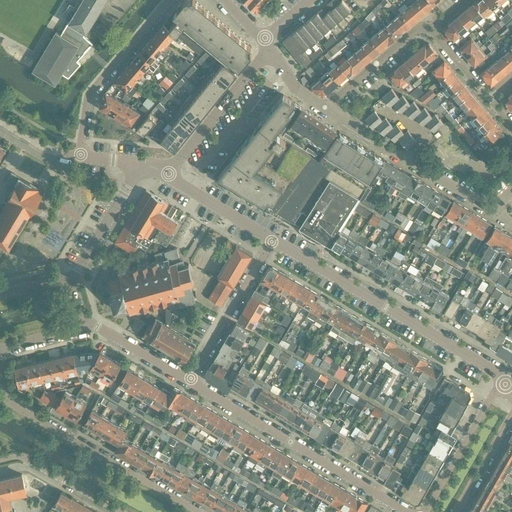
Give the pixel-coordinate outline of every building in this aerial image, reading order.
[(69,11),(65,17),(69,20),(68,22),(86,33),(105,0),(81,0),(76,9),(72,6),(73,4),(69,2),(65,9),(69,11)] [(163,24),(176,35),(180,30),(183,27),(182,26),(184,24),(238,69),(240,70),(250,58),(249,58),(251,54),(250,48),(251,47),(247,44),(248,44),(196,1),(196,2),(193,0),(188,0),(186,0),(185,0),(184,0),(183,3),(182,2),(177,8),(178,9),(173,14),(172,14),(173,15),(168,20),(167,19),(163,24)] [(244,0),(256,11),(266,0),(244,0)] [(336,0),(332,0),(331,2),(343,17),(350,11),(342,1),(339,3),(336,0)] [(416,0),(416,1),(426,12),(433,6),(428,0),(416,0)] [(476,0),(473,3),(485,17),(492,10),(483,0),(476,0)] [(483,0),(492,10),(497,7),(500,10),(503,7),(500,4),(497,0),(483,0)] [(416,1),(408,7),(418,19),(426,12),(416,1)] [(331,10),(328,12),(337,22),(343,17),(331,2),(326,5),(331,10)] [(380,3),(379,2),(371,10),(372,11),(375,14),(382,6),(380,3)] [(473,3),(466,9),(476,21),(483,15),(485,17),(473,3)] [(408,7),(400,13),(410,25),(418,19),(408,7)] [(321,9),(317,13),(330,28),(337,22),(328,12),(325,14),(321,9)] [(466,9),(458,16),(468,28),(476,21),(466,9)] [(375,14),(372,11),(365,17),(366,18),(368,21),(375,14)] [(511,17),(511,16),(508,12),(501,18),(505,23),(511,17)] [(317,13),(310,19),(323,34),(330,28),(317,13)] [(400,13),(393,20),(403,32),(410,25),(400,13)] [(458,16),(450,22),(461,34),(468,28),(458,16)] [(366,18),(358,24),(358,25),(362,29),(370,23),(368,21),(366,18)] [(310,19),(303,24),(316,40),(323,34),(310,19)] [(385,26),(395,38),(403,32),(393,20),(389,23),(385,19),(382,22),(382,23),(385,26)] [(502,26),(497,21),(492,25),(497,30),(502,26)] [(84,36),(86,33),(68,22),(60,34),(56,32),(33,70),(55,84),(61,73),(68,77),(81,63),(78,60),(93,43),(84,36)] [(461,34),(450,22),(448,25),(443,29),(448,35),(453,41),(461,34)] [(395,38),(385,26),(382,23),(379,25),(382,29),(378,33),(388,45),(395,38)] [(163,24),(157,32),(169,42),(173,37),(179,43),(182,40),(179,37),(176,35),(163,24)] [(303,24),(296,30),(309,45),(316,40),(303,24)] [(362,29),(358,25),(352,31),(356,36),(363,30),(362,29)] [(492,25),(484,31),(489,37),(497,30),(492,25)] [(509,29),(505,25),(498,32),(501,36),(509,29)] [(296,30),(290,36),(303,51),(309,45),(296,30)] [(157,32),(151,39),(168,53),(170,50),(165,46),(169,42),(157,32)] [(355,37),(350,32),(346,35),(351,40),(355,37)] [(501,36),(498,32),(490,38),(494,42),(501,36)] [(378,33),(370,39),(380,51),(388,45),(378,33)] [(303,51),(290,36),(283,42),(292,53),(304,67),(311,61),(303,51)] [(151,39),(145,46),(157,56),(160,52),(165,56),(168,53),(151,39)] [(346,44),(341,39),(335,44),(339,49),(346,44)] [(370,39),(362,46),(372,58),(380,51),(370,39)] [(467,57),(478,47),(482,44),(479,40),(475,43),(471,39),(459,49),(467,57)] [(495,47),(491,42),(487,45),(491,50),(495,47)] [(425,44),(420,49),(430,61),(437,54),(429,43),(426,46),(425,44)] [(339,49),(335,44),(327,51),(331,56),(339,49)] [(511,48),(510,46),(509,46),(508,44),(500,50),(503,54),(511,63),(511,48)] [(145,46),(139,53),(155,67),(158,64),(153,60),(157,56),(145,46)] [(362,46),(355,52),(365,64),(372,58),(362,46)] [(320,47),(314,52),(317,55),(323,51),(320,47)] [(467,58),(474,66),(486,56),(479,48),(478,47),(467,57),(467,58)] [(420,49),(412,55),(422,67),(430,61),(420,49)] [(355,52),(347,59),(357,70),(365,64),(355,52)] [(148,66),(153,70),(157,74),(159,71),(155,67),(139,53),(133,60),(145,70),(148,66)] [(511,63),(503,54),(496,60),(506,72),(511,67),(511,63)] [(412,55),(405,62),(415,73),(422,67),(412,55)] [(219,59),(214,66),(231,81),(237,73),(219,59)] [(337,64),(348,77),(350,74),(351,75),(357,70),(347,59),(339,66),(337,64)] [(133,60),(127,67),(143,82),(146,79),(141,74),(145,70),(133,60)] [(190,64),(185,60),(181,65),(185,69),(190,64)] [(496,60),(488,67),(498,79),(506,72),(496,60)] [(432,72),(439,79),(451,69),(448,66),(444,61),(432,72)] [(405,62),(397,68),(407,80),(415,73),(405,62)] [(337,64),(329,71),(339,83),(347,76),(348,77),(337,64)] [(181,65),(176,70),(181,74),(185,69),(181,65)] [(214,66),(208,73),(226,88),(231,81),(214,66)] [(310,66),(305,70),(311,76),(315,72),(310,66)] [(127,67),(120,74),(133,85),(136,81),(141,85),(143,82),(127,67)] [(498,79),(488,67),(480,74),(490,85),(498,79)] [(407,80),(397,68),(389,75),(399,87),(407,80)] [(439,79),(435,82),(438,85),(441,82),(445,87),(457,77),(451,69),(439,79)] [(329,71),(320,78),(330,90),(339,83),(329,71)] [(173,73),(169,78),(174,82),(178,77),(173,73)] [(208,73),(202,80),(220,95),(226,88),(208,73)] [(131,96),(134,93),(137,89),(133,85),(120,74),(114,82),(131,96)] [(173,82),(166,76),(159,82),(167,89),(173,82)] [(320,78),(311,86),(308,83),(309,82),(304,76),(301,78),(303,84),(309,88),(323,97),(330,90),(320,78)] [(445,87),(452,95),(464,84),(457,77),(445,87)] [(421,81),(418,78),(412,84),(415,87),(421,81)] [(202,80),(197,87),(214,102),(220,95),(202,80)] [(452,95),(458,102),(470,92),(464,84),(452,95)] [(423,92),(418,86),(409,93),(417,97),(423,92)] [(160,87),(156,92),(160,96),(164,91),(160,87)] [(197,87),(191,94),(209,109),(214,102),(197,87)] [(436,94),(430,88),(419,97),(424,104),(425,103),(432,97),(436,94)] [(390,106),(393,104),(399,98),(391,89),(381,97),(390,106)] [(100,107),(106,111),(115,97),(105,92),(98,100),(100,107)] [(458,102),(464,110),(476,100),(470,92),(458,102)] [(209,109),(191,94),(185,101),(203,116),(209,109)] [(284,122),(298,104),(283,94),(252,133),(250,136),(269,151),(271,149),(274,146),(279,150),(285,142),(275,133),(276,131),(277,132),(284,122)] [(511,95),(511,94),(503,101),(511,110),(511,95)] [(401,113),(404,110),(410,104),(402,95),(399,98),(393,104),(401,113)] [(435,108),(439,105),(438,103),(441,100),(437,95),(434,98),(432,97),(425,103),(435,108)] [(106,111),(115,116),(123,102),(115,97),(106,111)] [(154,102),(148,97),(142,103),(148,109),(154,102)] [(464,110),(471,117),(483,107),(476,100),(464,110)] [(197,123),(203,116),(185,101),(180,108),(197,123)] [(412,119),(415,117),(415,116),(421,111),(421,110),(413,101),(410,104),(404,110),(412,119)] [(115,116),(123,121),(131,107),(123,102),(115,116)] [(336,130),(298,104),(284,122),(277,132),(281,134),(293,116),(295,117),(290,124),(324,147),(336,130)] [(444,114),(447,111),(441,104),(439,105),(435,108),(444,114)] [(143,105),(139,109),(144,113),(148,109),(143,105)] [(131,107),(123,121),(132,127),(140,113),(131,107)] [(471,117),(477,125),(489,115),(483,107),(471,117)] [(180,108),(174,115),(192,130),(197,123),(180,108)] [(423,126),(426,123),(432,117),(424,108),(421,110),(421,111),(415,116),(415,117),(423,126)] [(373,128),(376,126),(382,120),(374,111),(365,119),(373,128)] [(454,119),(447,111),(444,114),(450,121),(450,122),(454,119)] [(149,113),(135,128),(144,134),(156,120),(149,113)] [(426,123),(434,132),(436,129),(443,124),(435,114),(432,117),(426,123)] [(192,130),(174,115),(168,123),(172,126),(186,137),(192,130)] [(477,125),(484,133),(496,122),(489,115),(477,125)] [(384,135),(387,132),(393,127),(393,126),(385,117),(382,120),(376,126),(384,135)] [(461,125),(455,118),(454,119),(450,122),(457,129),(461,125)] [(502,130),(501,132),(498,129),(500,128),(496,122),(484,133),(491,140),(494,144),(498,140),(506,134),(502,130)] [(394,142),(398,138),(404,133),(396,124),(393,126),(393,127),(387,132),(394,142)] [(468,133),(461,125),(457,129),(470,144),(475,141),(468,133)] [(186,137),(172,126),(166,132),(180,144),(186,137)] [(180,144),(166,132),(162,129),(153,139),(168,148),(169,147),(174,151),(180,144)] [(398,138),(407,149),(417,141),(407,130),(404,133),(398,138)] [(327,171),(363,193),(371,181),(384,160),(339,131),(318,160),(326,165),(329,168),(327,171)] [(283,135),(291,141),(294,138),(285,132),(283,135)] [(218,178),(258,202),(271,209),(311,156),(291,144),(276,170),(261,162),(269,151),(250,136),(217,176),(218,178)] [(293,142),(302,148),(304,145),(295,139),(293,142)] [(305,150),(315,156),(317,153),(307,147),(305,150)] [(325,242),(331,245),(340,230),(353,209),(357,204),(360,199),(363,193),(327,171),(329,168),(326,165),(318,160),(311,156),(271,209),(291,221),(300,226),(325,242)] [(392,165),(384,160),(371,181),(375,184),(379,177),(383,179),(392,165)] [(392,165),(383,179),(392,184),(401,170),(392,165)] [(401,170),(392,184),(389,188),(387,191),(392,194),(396,187),(400,189),(409,175),(401,170)] [(11,173),(4,184),(12,189),(6,200),(7,201),(0,212),(0,253),(5,245),(8,247),(30,211),(32,212),(43,192),(30,184),(18,176),(18,177),(11,173)] [(409,175),(400,189),(397,194),(405,199),(408,194),(418,179),(411,175),(411,176),(409,175)] [(418,179),(408,194),(416,199),(425,185),(424,184),(424,183),(418,179)] [(425,185),(416,199),(425,204),(434,190),(425,185)] [(371,189),(367,187),(359,201),(367,206),(370,202),(365,199),(371,189)] [(163,212),(168,203),(146,190),(115,242),(117,244),(133,253),(138,246),(146,251),(153,239),(163,244),(165,241),(168,243),(173,234),(170,232),(177,221),(163,212)] [(434,190),(425,204),(433,209),(442,195),(434,190)] [(442,195),(433,209),(441,214),(450,200),(442,195)] [(376,203),(371,200),(370,202),(367,206),(372,209),(373,208),(376,203)] [(445,214),(454,220),(463,206),(453,200),(445,214)] [(369,219),(372,213),(357,204),(353,209),(369,219)] [(384,216),(387,211),(389,208),(382,204),(377,211),(377,212),(384,216)] [(454,220),(461,223),(459,226),(457,230),(460,232),(472,212),(463,206),(454,220)] [(392,221),(395,216),(387,211),(384,216),(392,221)] [(407,216),(398,211),(395,216),(392,221),(401,226),(406,217),(407,216)] [(482,218),(472,212),(460,232),(456,238),(460,241),(468,228),(473,231),(482,218)] [(381,218),(373,214),(368,221),(376,226),(378,223),(381,218)] [(413,221),(406,217),(401,226),(407,230),(408,229),(413,221)] [(390,223),(381,218),(378,223),(387,228),(390,223)] [(482,239),(483,237),(491,223),(482,218),(473,231),(472,233),(482,239)] [(423,227),(414,222),(410,230),(409,230),(417,235),(423,227)] [(396,227),(390,223),(387,228),(386,230),(392,234),(396,227)] [(481,257),(486,260),(504,231),(495,225),(485,242),(489,244),(481,257)] [(406,234),(398,229),(393,237),(401,242),(403,238),(406,234)] [(331,245),(339,250),(348,235),(340,230),(331,245)] [(497,253),(501,255),(502,253),(511,236),(511,235),(504,231),(486,260),(491,263),(497,253)] [(412,236),(406,233),(406,234),(403,238),(409,241),(412,237),(412,236)] [(382,255),(378,252),(387,237),(383,234),(377,244),(365,264),(373,269),(382,255)] [(340,249),(348,254),(357,240),(348,235),(339,250),(340,249)] [(348,254),(356,259),(365,245),(368,239),(360,235),(357,240),(348,254)] [(488,277),(496,282),(503,271),(511,256),(511,236),(501,255),(488,277)] [(441,243),(431,237),(427,245),(436,250),(441,243)] [(423,243),(414,238),(412,243),(420,247),(421,247),(423,243)] [(217,276),(218,277),(218,278),(219,279),(208,297),(212,300),(222,306),(233,286),(253,254),(236,244),(228,240),(224,248),(231,252),(218,274),(217,276)] [(365,245),(356,259),(365,264),(377,244),(372,242),(369,247),(365,245)] [(450,249),(441,243),(436,250),(446,256),(450,249)] [(429,252),(421,247),(420,247),(417,252),(425,258),(429,252)] [(169,303),(168,303),(170,309),(171,308),(180,306),(192,302),(195,301),(191,289),(190,283),(194,282),(188,264),(185,265),(184,262),(183,259),(180,260),(176,248),(165,251),(155,254),(157,260),(148,263),(148,260),(137,263),(137,266),(129,268),(128,266),(121,268),(118,269),(118,271),(119,276),(109,279),(111,287),(114,296),(115,301),(118,310),(128,308),(130,312),(130,314),(141,311),(141,309),(149,307),(150,309),(160,306),(160,304),(169,301),(169,303)] [(437,257),(429,252),(425,258),(424,261),(432,266),(434,263),(437,257)] [(373,269),(381,274),(390,260),(382,255),(373,269)] [(381,274),(390,279),(401,260),(393,255),(390,260),(381,274)] [(505,287),(511,275),(511,256),(503,271),(496,282),(505,287)] [(446,262),(437,257),(434,263),(442,268),(446,262)] [(467,262),(458,257),(455,262),(464,268),(467,262)] [(390,279),(398,284),(407,269),(410,264),(402,259),(401,260),(390,279)] [(454,267),(446,262),(442,268),(450,273),(451,272),(454,267)] [(260,280),(270,286),(278,271),(271,267),(270,267),(269,267),(268,267),(268,268),(260,280)] [(462,272),(454,267),(451,272),(459,277),(462,272)] [(398,284),(406,289),(415,274),(407,269),(398,284)] [(270,286),(278,290),(286,276),(278,271),(270,286)] [(476,275),(468,271),(464,278),(472,282),(476,275)] [(406,289),(415,294),(423,279),(415,274),(406,289)] [(415,294),(423,299),(434,280),(426,275),(423,279),(415,294)] [(278,290),(286,295),(294,280),(286,276),(278,290)] [(286,295),(294,300),(302,285),(294,280),(286,295)] [(431,305),(440,289),(443,285),(434,280),(423,299),(431,304),(431,305)] [(488,283),(482,280),(478,288),(484,291),(488,283)] [(494,286),(489,283),(486,289),(491,292),(494,286)] [(294,300),(302,305),(311,290),(302,285),(294,300)] [(498,299),(502,292),(503,291),(496,287),(491,295),(498,299)] [(440,289),(431,305),(439,310),(448,294),(440,289)] [(267,310),(264,308),(266,304),(261,301),(264,296),(255,290),(247,303),(266,314),(267,310)] [(302,305),(310,309),(319,295),(311,290),(302,305)] [(466,306),(463,304),(470,293),(466,291),(462,296),(451,317),(457,321),(466,306)] [(444,312),(451,317),(462,296),(456,292),(444,312)] [(509,296),(502,292),(498,299),(504,303),(509,296)] [(307,315),(315,320),(326,299),(319,295),(310,309),(307,315)] [(282,303),(274,298),(271,303),(279,308),(282,303)] [(322,324),(325,319),(334,304),(326,299),(315,320),(322,324)] [(170,309),(168,303),(165,304),(165,323),(162,321),(153,317),(142,335),(150,340),(179,357),(179,358),(184,361),(189,353),(189,352),(195,342),(170,327),(171,308),(170,309)] [(257,319),(260,315),(264,317),(266,314),(247,303),(242,311),(257,319)] [(290,307),(282,303),(279,308),(287,313),(290,307)] [(464,325),(473,310),(476,305),(472,303),(469,308),(466,306),(457,321),(464,325)] [(325,319),(333,323),(342,309),(334,304),(325,319)] [(480,314),(477,312),(480,307),(476,305),(473,310),(464,325),(471,329),(480,314)] [(330,328),(338,333),(341,328),(350,313),(342,309),(333,323),(330,328)] [(257,319),(242,311),(237,319),(252,328),(257,319)] [(480,314),(471,329),(478,333),(486,318),(489,314),(486,312),(483,316),(480,314)] [(338,333),(346,338),(357,318),(350,313),(341,328),(338,333)] [(292,318),(285,314),(280,323),(287,326),(292,318)] [(485,337),(493,322),(496,318),(490,314),(487,319),(486,318),(478,333),(484,337),(485,337)] [(496,318),(493,322),(485,337),(484,337),(484,338),(484,339),(490,343),(499,328),(505,318),(502,316),(500,320),(496,318)] [(354,342),(357,337),(365,322),(357,318),(346,338),(354,342)] [(292,321),(282,338),(290,343),(291,341),(300,326),(292,321)] [(235,322),(230,331),(243,339),(248,330),(235,322)] [(357,337),(364,342),(373,327),(365,322),(357,337)] [(281,335),(285,328),(279,324),(275,331),(281,335)] [(364,342),(372,346),(381,332),(373,327),(364,342)] [(490,346),(496,349),(504,334),(505,332),(499,328),(490,343),(489,344),(490,346)] [(230,331),(225,340),(238,348),(243,339),(230,331)] [(381,332),(372,346),(369,351),(370,352),(366,358),(373,362),(377,356),(380,351),(389,336),(381,332)] [(511,339),(504,334),(496,349),(495,351),(511,361),(511,339)] [(389,336),(380,351),(377,356),(381,358),(384,353),(388,355),(396,341),(389,336)] [(260,337),(255,346),(261,350),(266,341),(260,337)] [(225,340),(219,349),(232,357),(238,348),(225,340)] [(297,344),(291,341),(290,343),(287,348),(293,351),(297,344)] [(392,366),(395,360),(404,345),(396,341),(388,355),(385,360),(389,363),(390,364),(392,366)] [(400,370),(403,365),(412,350),(404,345),(395,360),(392,366),(400,370)] [(255,346),(251,353),(257,357),(261,350),(255,346)] [(283,350),(275,346),(271,353),(278,358),(283,350)] [(303,357),(306,351),(298,347),(295,352),(303,357)] [(219,349),(214,358),(227,366),(232,357),(219,349)] [(290,355),(283,350),(278,358),(278,359),(285,363),(290,355)] [(303,357),(311,362),(315,355),(315,354),(307,350),(306,351),(303,357)] [(408,374),(411,369),(419,355),(412,350),(403,365),(400,370),(408,374)] [(73,353),(77,372),(85,371),(89,370),(100,352),(99,352),(93,353),(93,351),(79,352),(79,353),(73,354),(73,353)] [(110,358),(100,352),(89,370),(99,376),(110,358)] [(73,353),(61,356),(65,375),(77,372),(73,353)] [(298,359),(290,355),(285,363),(285,364),(293,369),(298,359)] [(319,366),(323,360),(315,355),(311,362),(319,366)] [(408,374),(415,379),(418,374),(427,359),(419,355),(411,369),(408,374)] [(61,356),(49,359),(54,377),(55,383),(58,382),(57,377),(65,375),(61,356)] [(121,364),(110,358),(99,376),(110,382),(121,364)] [(214,358),(208,368),(222,376),(222,375),(227,366),(214,358)] [(49,359),(38,362),(42,380),(54,377),(49,359)] [(331,363),(323,359),(323,360),(319,366),(326,371),(331,363)] [(415,379),(423,384),(427,378),(435,364),(427,359),(418,374),(415,379)] [(340,365),(332,361),(331,363),(326,371),(334,375),(340,365)] [(38,362),(26,364),(30,383),(42,380),(38,362)] [(30,383),(26,364),(14,367),(18,386),(30,383)] [(313,369),(305,364),(301,371),(309,376),(313,369)] [(427,378),(423,384),(431,388),(434,383),(443,369),(435,364),(427,378)] [(231,386),(238,390),(246,375),(249,370),(242,366),(239,371),(237,373),(232,381),(233,382),(230,385),(231,386)] [(118,383),(127,388),(136,373),(127,368),(118,383)] [(228,391),(231,386),(230,385),(233,382),(232,381),(227,378),(222,375),(222,376),(208,368),(205,373),(206,378),(228,391)] [(321,373),(313,369),(309,376),(308,377),(316,382),(319,377),(321,373)] [(227,378),(232,381),(237,373),(232,370),(227,378)] [(354,374),(347,370),(342,380),(349,384),(354,374)] [(127,388),(134,393),(144,378),(136,373),(127,388)] [(329,378),(321,373),(319,377),(327,382),(329,378)] [(238,390),(245,395),(254,380),(246,375),(238,390)] [(362,380),(355,375),(349,384),(357,389),(362,380)] [(390,377),(386,375),(378,388),(373,398),(381,403),(384,398),(380,396),(390,377)] [(245,395),(253,399),(264,381),(256,376),(254,380),(245,395)] [(327,382),(319,377),(316,382),(315,384),(322,389),(325,385),(327,382)] [(453,394),(468,403),(467,402),(470,396),(469,392),(448,379),(444,377),(439,388),(443,390),(445,391),(445,390),(453,395),(453,394)] [(134,393),(142,398),(152,383),(144,378),(134,393)] [(336,383),(329,378),(327,382),(325,385),(332,390),(336,383)] [(372,383),(364,378),(362,380),(357,389),(365,394),(371,384),(372,383)] [(253,399),(261,404),(269,389),(272,386),(264,381),(253,399)] [(142,398),(150,402),(159,387),(152,383),(142,398)] [(344,387),(336,383),(332,390),(329,395),(337,399),(338,398),(344,388),(344,387)] [(378,388),(371,384),(365,394),(373,398),(378,388)] [(162,400),(163,400),(159,406),(164,409),(167,403),(171,405),(180,390),(174,386),(173,388),(171,387),(168,391),(162,400)] [(159,407),(159,406),(163,400),(162,400),(168,391),(163,387),(162,389),(159,387),(150,402),(159,407)] [(49,403),(55,407),(61,397),(64,391),(66,388),(57,390),(55,393),(49,403)] [(351,392),(344,388),(338,398),(345,403),(346,401),(351,392)] [(261,404),(268,408),(277,394),(269,389),(261,404)] [(43,400),(49,403),(55,393),(49,390),(48,392),(46,396),(43,400)] [(171,405),(179,410),(188,395),(180,390),(171,405)] [(55,408),(65,414),(75,397),(64,391),(61,397),(55,407),(55,408)] [(360,397),(351,392),(346,401),(354,406),(360,397)] [(276,413),(284,417),(295,398),(288,393),(285,398),(276,413)] [(268,408),(276,413),(285,398),(277,394),(268,408)] [(393,399),(386,394),(384,398),(381,403),(389,407),(393,399)] [(453,395),(451,398),(447,396),(445,400),(464,410),(468,403),(453,394),(453,395)] [(179,410),(186,415),(196,400),(188,395),(179,410)] [(75,397),(65,414),(76,420),(86,403),(75,397)] [(367,401),(360,397),(354,406),(361,410),(364,405),(367,401)] [(403,401),(395,397),(393,399),(389,407),(397,412),(401,405),(403,401)] [(296,398),(295,398),(284,417),(291,422),(300,408),(303,402),(296,398)] [(184,419),(192,423),(195,420),(204,405),(196,400),(186,415),(184,419)] [(447,406),(445,409),(448,411),(459,418),(464,410),(445,400),(443,404),(447,406)] [(375,406),(367,401),(364,405),(373,410),(375,406)] [(291,422),(299,427),(308,412),(311,407),(303,402),(300,408),(291,422)] [(434,404),(430,402),(426,409),(430,411),(434,404)] [(200,428),(201,428),(212,409),(204,405),(195,420),(192,423),(200,428)] [(408,409),(401,405),(397,412),(404,416),(408,409)] [(383,410),(375,406),(373,410),(372,410),(380,415),(383,410)] [(145,412),(137,407),(135,412),(143,417),(145,412)] [(420,414),(409,407),(408,409),(404,416),(416,422),(420,414)] [(83,424),(92,429),(101,414),(92,409),(83,424)] [(201,428),(209,433),(220,414),(212,409),(201,428)] [(430,411),(426,409),(422,416),(426,419),(427,419),(431,412),(430,411)] [(445,409),(442,413),(440,411),(437,415),(440,417),(455,425),(459,418),(448,411),(445,409)] [(390,415),(383,410),(380,415),(387,420),(390,415)] [(299,427),(307,431),(315,417),(308,412),(299,427)] [(151,421),(153,417),(145,413),(143,416),(151,421)] [(92,429),(101,434),(110,419),(101,414),(92,429)] [(217,437),(219,434),(228,419),(220,414),(209,433),(217,437)] [(162,420),(154,415),(153,417),(151,421),(159,425),(162,420)] [(398,420),(390,415),(387,420),(385,423),(393,428),(395,425),(398,420)] [(455,425),(440,417),(437,415),(435,420),(438,421),(436,424),(451,433),(455,425)] [(426,419),(422,416),(417,424),(422,426),(426,419)] [(307,431),(314,436),(323,421),(315,417),(307,431)] [(101,434),(110,439),(119,424),(110,419),(101,434)] [(224,444),(227,439),(236,424),(228,419),(219,434),(217,437),(215,439),(224,444)] [(404,424),(398,420),(395,425),(402,429),(404,424)] [(314,436),(322,440),(331,426),(323,421),(314,436)] [(322,440),(329,445),(338,430),(341,426),(333,421),(331,426),(322,440)] [(115,451),(127,430),(119,424),(110,439),(119,444),(115,451)] [(227,439),(235,444),(244,429),(236,424),(227,439)] [(412,428),(404,424),(402,429),(400,432),(407,437),(412,428)] [(422,426),(417,424),(413,431),(417,433),(422,426)] [(436,424),(438,425),(434,432),(435,433),(438,435),(453,444),(457,436),(451,433),(436,424)] [(176,428),(171,425),(168,430),(173,433),(176,428)] [(341,426),(338,430),(329,445),(337,450),(346,435),(349,430),(342,426),(341,426)] [(355,426),(350,434),(355,437),(357,434),(360,429),(355,426)] [(184,440),(188,433),(180,428),(176,435),(184,440)] [(240,453),(241,452),(252,433),(244,429),(235,444),(232,448),(240,453)] [(115,451),(124,456),(133,442),(124,437),(128,430),(127,430),(115,451)] [(196,436),(188,431),(188,433),(184,440),(191,444),(195,438),(196,436)] [(417,433),(413,431),(409,438),(409,439),(415,442),(419,435),(417,433)] [(260,438),(252,433),(241,452),(244,454),(246,451),(251,453),(260,438)] [(435,433),(430,440),(448,451),(453,444),(438,435),(435,433)] [(345,454),(353,459),(361,444),(364,439),(357,434),(355,437),(354,440),(345,454)] [(337,450),(345,454),(354,440),(346,435),(337,450)] [(174,446),(176,440),(170,436),(167,442),(174,446)] [(203,442),(195,438),(191,444),(199,449),(203,442)] [(248,458),(256,463),(267,443),(260,438),(251,453),(248,458)] [(415,442),(409,439),(406,445),(412,448),(416,442),(415,442)] [(425,447),(426,448),(444,458),(448,451),(430,440),(425,447)] [(188,446),(179,441),(176,446),(185,451),(188,446)] [(124,456),(133,462),(141,447),(133,442),(124,456)] [(264,468),(267,463),(276,448),(267,443),(256,463),(264,468)] [(353,459),(360,463),(369,449),(361,444),(353,459)] [(360,463),(368,468),(377,453),(380,448),(372,444),(369,449),(360,463)] [(133,462),(142,467),(150,452),(153,448),(149,445),(146,450),(141,447),(133,462)] [(142,467),(150,471),(159,457),(155,455),(158,449),(153,446),(153,448),(150,452),(142,467)] [(410,449),(405,446),(401,453),(401,454),(406,456),(410,449)] [(216,459),(220,451),(212,447),(207,454),(216,459)] [(229,453),(222,448),(220,451),(216,459),(223,463),(226,458),(229,453)] [(267,463),(275,468),(284,453),(276,448),(267,463)] [(426,448),(422,455),(425,457),(440,466),(444,458),(426,448)] [(511,454),(504,449),(500,457),(511,463),(511,454)] [(150,471),(159,476),(167,462),(170,457),(162,452),(159,457),(150,471)] [(279,478),(282,472),(292,457),(284,453),(275,468),(272,473),(279,478)] [(368,468),(375,473),(384,458),(377,453),(368,468)] [(392,463),(389,461),(392,456),(387,453),(384,458),(375,473),(383,477),(392,463)] [(406,456),(401,454),(398,460),(402,463),(406,457),(406,456)] [(420,455),(416,462),(421,465),(435,473),(440,466),(425,457),(422,455),(420,455)] [(240,473),(242,470),(237,466),(242,457),(239,456),(235,463),(232,468),(240,473)] [(282,472),(291,477),(300,462),(292,457),(282,472)] [(511,463),(500,457),(496,464),(508,471),(511,473),(511,463)] [(235,463),(226,458),(223,463),(232,468),(235,463)] [(159,476),(168,481),(176,467),(167,462),(159,476)] [(168,481),(176,486),(185,472),(188,467),(179,462),(176,467),(168,481)] [(291,477),(299,482),(308,467),(300,462),(291,477)] [(412,469),(416,472),(431,481),(435,473),(421,465),(416,462),(412,469)] [(221,467),(215,463),(212,468),(218,472),(219,470),(221,467)] [(496,464),(491,471),(504,479),(511,483),(511,481),(511,477),(507,474),(508,471),(496,464)] [(176,486),(185,491),(193,477),(196,472),(188,467),(185,472),(176,486)] [(299,482),(307,487),(316,472),(308,467),(299,482)] [(250,472),(243,468),(242,470),(240,473),(247,477),(250,472)] [(393,468),(383,484),(415,503),(419,502),(423,496),(408,487),(401,483),(404,479),(400,477),(397,480),(396,479),(400,472),(393,468)] [(240,477),(231,471),(228,476),(237,482),(240,477)] [(259,476),(251,471),(250,472),(247,477),(255,482),(258,478),(259,476)] [(491,471),(487,479),(500,486),(504,479),(491,471)] [(307,487),(315,492),(324,477),(316,472),(307,487)] [(416,472),(412,479),(427,488),(431,481),(416,472)] [(0,479),(0,508),(11,505),(8,497),(26,492),(21,474),(0,479)] [(410,484),(408,487),(423,496),(427,488),(412,479),(410,478),(407,476),(404,474),(404,475),(408,478),(406,482),(410,484)] [(194,496),(202,482),(204,478),(200,476),(198,479),(193,477),(185,491),(194,496)] [(248,482),(240,477),(237,482),(246,486),(248,482)] [(315,492),(323,496),(331,481),(324,477),(315,492)] [(266,483),(258,478),(255,482),(263,487),(266,483)] [(487,479),(483,486),(501,496),(503,493),(498,490),(500,486),(487,479)] [(339,486),(331,481),(323,496),(320,500),(322,501),(319,505),(326,509),(331,501),(339,486)] [(194,496),(202,501),(211,487),(202,482),(194,496)] [(202,501),(211,506),(219,492),(222,487),(214,482),(211,487),(202,501)] [(257,487),(248,482),(246,486),(245,488),(253,493),(257,487)] [(273,488),(266,483),(263,487),(271,492),(273,488)] [(283,492),(274,486),(273,488),(271,492),(280,496),(283,492)] [(331,501),(339,506),(347,491),(339,486),(331,501)] [(483,486),(479,493),(492,500),(494,496),(499,499),(501,496),(483,486)] [(285,504),(259,488),(257,493),(282,508),(285,504)] [(63,510),(71,497),(60,491),(53,504),(63,510)] [(339,506),(347,511),(355,496),(347,491),(339,506)] [(211,506),(220,511),(228,497),(219,492),(211,506)] [(287,501),(290,496),(283,492),(280,496),(287,501)] [(479,493),(475,500),(488,508),(492,500),(479,493)] [(296,506),(299,501),(291,496),(290,496),(287,501),(296,506)] [(347,511),(348,511),(356,511),(363,501),(355,496),(347,511)] [(75,511),(81,503),(71,497),(63,510),(62,511),(75,511)] [(220,511),(230,511),(237,502),(228,497),(220,511)] [(237,502),(230,511),(244,511),(247,507),(246,507),(248,503),(239,498),(237,502)] [(308,503),(301,499),(299,501),(296,506),(304,511),(308,504),(308,503)] [(471,508),(477,511),(492,511),(493,511),(488,508),(475,500),(471,508)] [(363,501),(356,511),(362,511),(368,503),(363,501)] [(89,511),(91,508),(81,503),(75,511),(89,511)]
